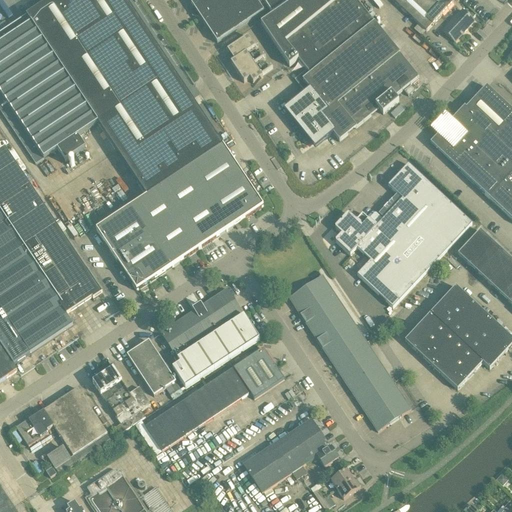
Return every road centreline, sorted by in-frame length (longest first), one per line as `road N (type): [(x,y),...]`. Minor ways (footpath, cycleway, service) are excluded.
road 1 (unclassified): [(434,429),(379,464),(366,456),(236,258)]
road 2 (unclassified): [(295,208),(310,208),(393,146),(511,18)]
road 3 (unclassified): [(0,419),(236,258)]
road 4 (unclassified): [(295,208),(155,0)]
